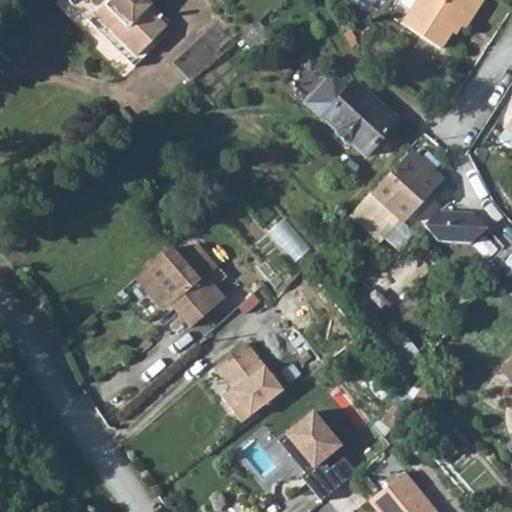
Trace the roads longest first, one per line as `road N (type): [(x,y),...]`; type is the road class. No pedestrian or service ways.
road 1 (residential): [(138,511),(0,296)]
road 2 (residential): [(511,38),(450,125),(459,163),(496,226)]
